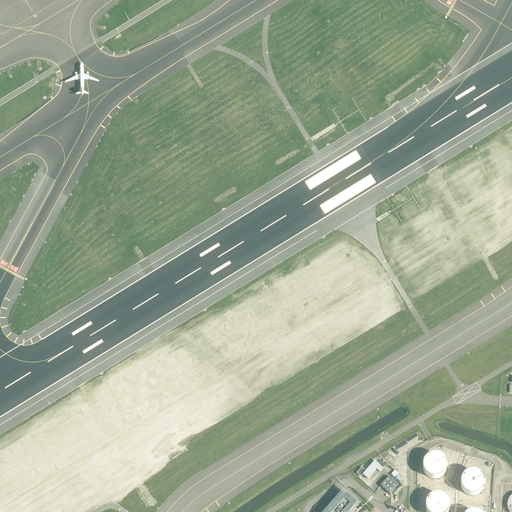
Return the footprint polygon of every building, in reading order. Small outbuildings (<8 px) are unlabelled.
[(446,468),(446,466),(446,463),(445,461),(444,459),(443,457),(441,456),(439,455),(437,454),(435,453),(432,454),(430,454),(428,455),(426,456),(424,458),(423,460),(422,462),(422,465),(422,467),(422,469),(423,471),(424,473),(426,475),(428,476),(430,477),(432,478),(435,478),(437,478),(439,477),(441,476),(443,474),(444,472),(445,470),(446,468)] [(383,468),(375,461),(366,471),(364,469),(362,467),(356,473),(359,476),(362,474),(363,475),(367,479),(376,469),(380,472),(383,468)] [(484,485),(484,483),(484,481),(483,479),(482,476),(481,475),(479,473),(477,472),(475,471),(473,471),(471,471),(469,471),(467,472),(465,473),(463,475),(462,477),(461,479),(460,481),(460,483),(460,485),(461,487),(462,489),(463,491),(465,493),(467,494),(469,495),(471,495),(473,495),(475,495),(477,494),(479,493),(481,491),(482,489),(483,487),(484,485)] [(389,477),(380,486),(390,494),(391,492),(394,495),(402,486),(395,479),(393,481),(389,477)] [(348,511),(357,503),(345,493),(328,511),(348,511)] [(449,509),(449,506),(449,504),(448,501),(447,499),(446,497),(444,496),(442,495),(439,494),(437,494),(434,494),(432,495),(430,496),(428,497),(426,499),(425,501),(424,504),(424,506),(424,509),(425,511),(447,511),(448,511),(449,509)]
